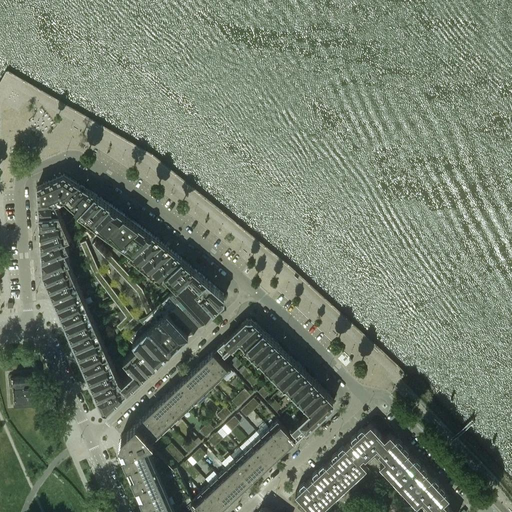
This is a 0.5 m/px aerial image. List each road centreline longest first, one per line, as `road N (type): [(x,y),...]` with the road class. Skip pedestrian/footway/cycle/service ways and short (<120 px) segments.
road 1 (residential): [(252,288),(173,219),(86,160),(69,156),(24,177)]
road 2 (residential): [(88,434),(252,288)]
road 3 (residential): [(492,511),(393,403),(366,398)]
road 4 (residential): [(243,511),(366,398)]
road 5 (residential): [(366,398),(252,288)]
road 6 (residential): [(28,328),(24,177)]
road 7 (residential): [(88,434),(46,339),(28,328)]
